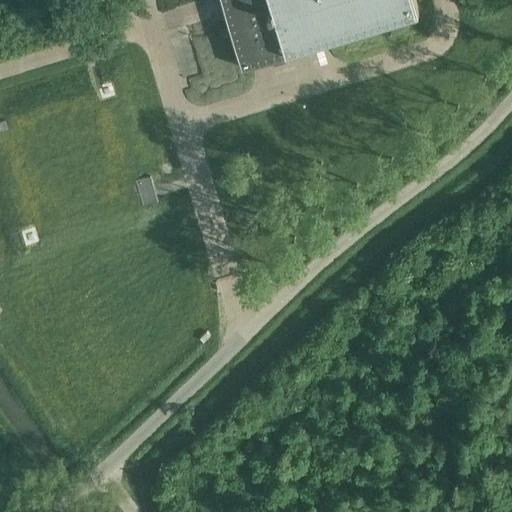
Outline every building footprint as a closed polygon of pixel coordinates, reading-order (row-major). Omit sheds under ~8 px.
[(222,0),(243,67),(290,53),(289,49),(420,10),(417,0),(222,0)] [(151,176),(136,181),(143,206),(158,201),(151,176)] [(74,337),(103,330),(89,278),(115,271),(109,249),(54,264),(74,337)] [(123,351),(100,363),(110,381),(132,369),(123,351)] [(125,404),(146,391),(133,369),(111,382),(125,404)]
